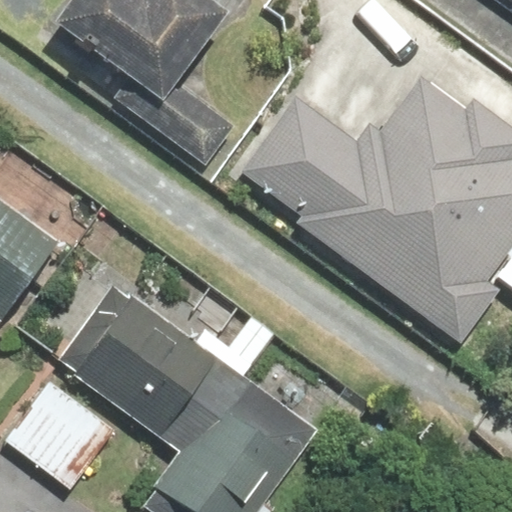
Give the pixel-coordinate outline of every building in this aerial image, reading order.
[(230,131),(176,89),(230,21),(203,0),(72,0),(50,29),(89,60),(78,73),(200,168),(230,131)] [(299,219),(293,227),(457,350),(499,294),(487,285),(511,251),(511,163),(511,162),(511,132),(471,102),(464,111),(419,78),(379,132),(369,125),(355,144),(294,98),(238,174),(299,219)] [(0,194),(0,313),(1,315),(59,238),(0,194)] [(179,511),(259,511),(311,436),(234,383),(246,365),(200,333),(191,346),(111,292),(55,375),(171,454),(147,490),(179,511)] [(47,383),(0,445),(66,494),(113,433),(47,383)]
